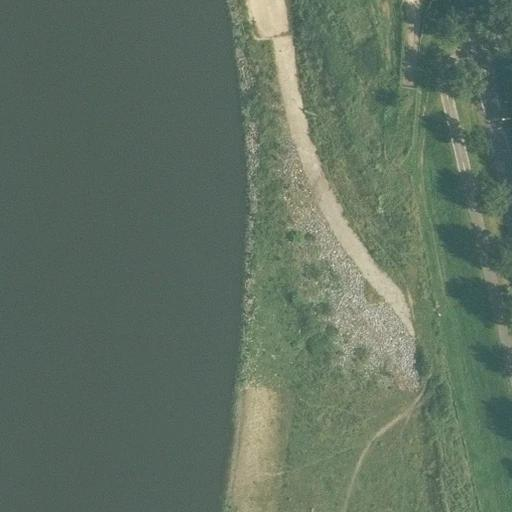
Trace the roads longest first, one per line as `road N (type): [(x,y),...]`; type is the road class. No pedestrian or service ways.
road 1 (unclassified): [(271,0),(297,123),(334,225),(413,324)]
road 2 (tertiary): [(511,190),(470,0)]
